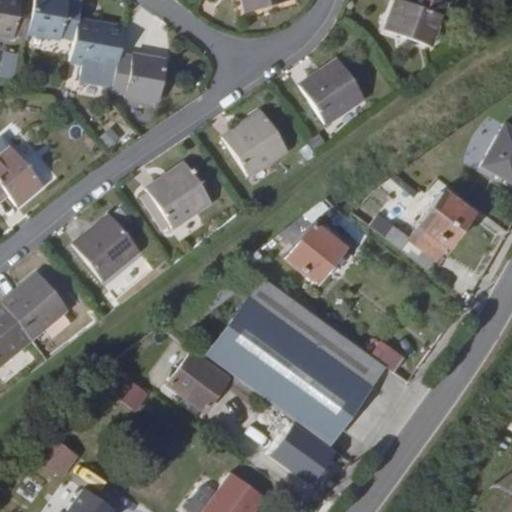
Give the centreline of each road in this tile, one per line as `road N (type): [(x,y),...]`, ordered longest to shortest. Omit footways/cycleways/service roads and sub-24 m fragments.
road 1 (residential): [(0,259),(253,71)]
road 2 (tertiary): [(511,281),(356,511)]
